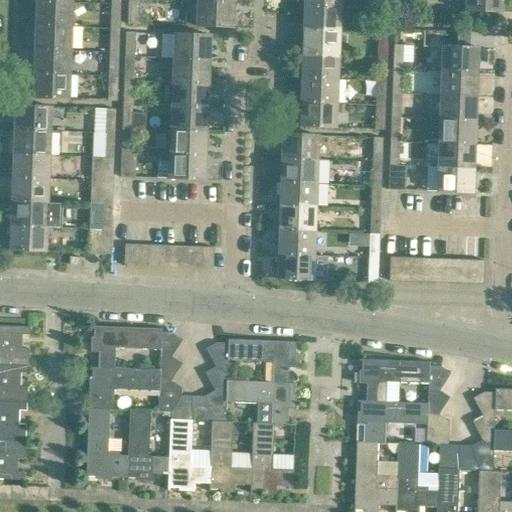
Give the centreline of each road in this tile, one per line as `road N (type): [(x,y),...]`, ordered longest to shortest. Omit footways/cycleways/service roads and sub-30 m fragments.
road 1 (residential): [(501,347),(233,307)]
road 2 (residential): [(501,347),(502,227),(387,223)]
road 3 (residential): [(233,307),(0,300)]
road 4 (residential): [(233,307),(237,217),(117,212)]
